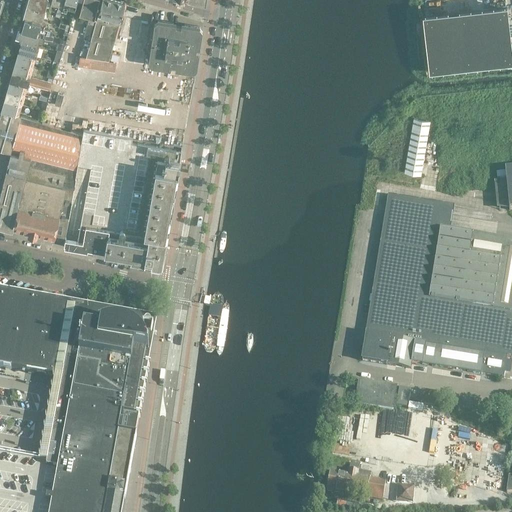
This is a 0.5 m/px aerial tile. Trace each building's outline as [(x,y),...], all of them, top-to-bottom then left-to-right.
[(26,0),(26,3),(28,4),(44,8),(45,8),(47,0),(26,0)] [(64,0),(62,8),(67,9),(68,5),(75,7),(77,0),(64,0)] [(82,0),(79,13),(89,16),(95,17),(99,0),(82,0)] [(101,0),(98,12),(97,18),(108,21),(110,16),(113,0),(101,0)] [(122,0),(113,0),(110,16),(108,21),(119,24),(120,19),(125,3),(125,1),(122,0)] [(23,15),(25,15),(40,20),(42,21),(46,22),(48,17),(44,16),(46,9),(45,8),(44,8),(28,4),(26,3),(24,11),(23,15)] [(511,60),(511,59),(506,7),(424,17),(430,70),(511,60)] [(22,19),(19,27),(45,34),(52,36),(53,31),(47,30),(48,27),(45,26),(44,29),(40,28),(42,21),(40,20),(25,15),(23,15),(22,19)] [(95,17),(89,16),(84,32),(90,34),(92,35),(97,18),(95,17)] [(92,35),(86,56),(109,60),(119,24),(108,21),(97,18),(92,35)] [(151,44),(149,62),(152,63),(151,66),(170,68),(170,65),(176,66),(175,69),(194,72),(194,69),(197,69),(200,51),(196,50),(197,48),(200,48),(202,30),(200,30),(200,27),(182,24),(181,27),(176,26),(176,23),(158,20),(157,23),(155,23),(152,41),(155,42),(155,44),(151,44)] [(19,27),(17,35),(22,37),(21,39),(21,40),(38,45),(40,38),(44,39),(44,40),(52,42),(53,36),(52,36),(45,34),(19,27)] [(21,40),(19,50),(36,55),(39,45),(38,45),(21,40)] [(19,50),(16,61),(33,66),(36,55),(19,50)] [(109,60),(86,56),(80,55),(77,65),(106,70),(116,71),(119,62),(109,60)] [(16,61),(13,70),(22,73),(22,74),(31,76),(31,75),(33,66),(16,61)] [(10,79),(19,82),(19,81),(28,84),(49,90),(51,82),(31,75),(31,76),(22,74),(22,73),(13,70),(13,71),(12,71),(10,79)] [(10,79),(8,89),(25,94),(28,84),(19,81),(19,82),(10,79)] [(8,89),(5,99),(22,104),(25,94),(8,89)] [(5,99),(2,110),(17,114),(17,113),(19,114),(22,104),(5,99)] [(0,194),(11,151),(13,144),(17,128),(18,128),(21,115),(19,114),(17,113),(17,114),(2,110),(0,115),(0,194)] [(83,134),(41,121),(37,120),(21,115),(18,128),(17,128),(13,144),(11,151),(19,153),(20,148),(25,149),(24,154),(31,157),(77,168),(83,134)] [(405,171),(420,174),(430,121),(414,118),(405,171)] [(64,243),(77,245),(88,247),(104,251),(104,253),(131,258),(130,260),(154,264),(162,265),(164,254),(180,160),(177,159),(179,151),(181,151),(181,150),(180,150),(148,144),(147,144),(132,142),(133,137),(84,128),(83,134),(77,168),(65,236),(64,243)] [(0,194),(0,226),(12,230),(13,228),(12,227),(13,224),(17,206),(18,206),(19,205),(26,176),(31,157),(24,154),(25,149),(20,148),(19,153),(11,151),(0,194)] [(60,215),(55,237),(54,237),(53,238),(53,240),(64,243),(65,236),(77,168),(31,157),(26,176),(67,186),(60,214),(60,215)] [(67,186),(26,176),(19,205),(60,215),(60,214),(67,186)] [(388,195),(372,291),(429,299),(440,229),(450,231),(454,206),(388,195)] [(12,227),(13,228),(28,232),(28,234),(37,236),(38,234),(53,238),(54,237),(55,237),(60,215),(19,205),(18,206),(17,206),(13,224),(12,227)] [(440,229),(429,299),(511,312),(511,241),(495,239),(450,231),(440,229)] [(128,314),(0,290),(0,511),(125,511),(157,317),(128,314)] [(511,357),(511,312),(429,299),(372,291),(366,333),(392,337),(414,341),(426,343),(426,345),(485,354),(481,374),(504,378),(504,374),(506,362),(507,358),(507,357),(511,357)] [(392,337),(366,333),(362,361),(387,365),(392,337)] [(392,337),(387,365),(411,369),(412,363),(411,363),(414,341),(392,337)] [(414,341),(411,363),(412,363),(423,364),(426,345),(426,343),(414,341)] [(485,354),(426,345),(423,364),(481,374),(485,354)] [(360,380),(358,392),(356,403),(393,408),(396,386),(360,380)] [(399,388),(396,406),(407,408),(410,390),(399,388)] [(423,392),(421,404),(433,406),(433,404),(435,394),(423,392)] [(435,394),(433,404),(452,407),(454,397),(435,394)] [(473,400),(461,398),(460,407),(476,410),(477,404),(472,404),(473,400)] [(386,481),(370,478),(371,473),(359,471),(360,464),(350,463),(349,470),(348,474),(330,471),(327,491),(383,501),(386,481)] [(412,486),(398,486),(398,499),(411,500),(412,486)] [(346,501),(338,499),(336,506),(345,508),(345,507),(353,509),(354,503),(346,502),(346,501)]
